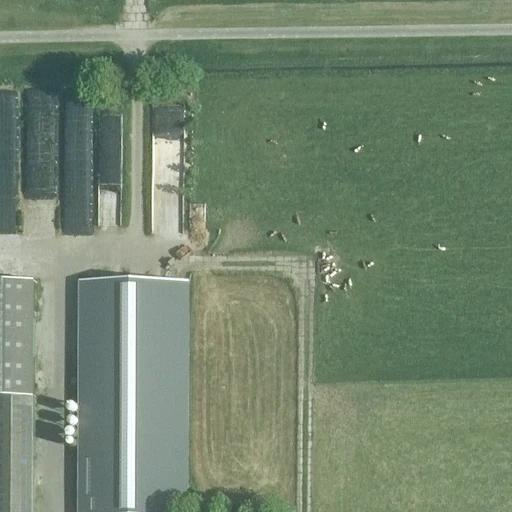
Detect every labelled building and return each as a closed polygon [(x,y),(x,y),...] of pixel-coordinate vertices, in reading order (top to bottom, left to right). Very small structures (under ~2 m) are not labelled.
[(65,87),(66,116),(97,115),(96,86),(65,87)] [(126,182),(126,112),(103,113),(104,183),(126,182)] [(183,231),(184,161),(158,160),(157,230),(183,231)] [(0,511),(32,511),(33,397),(37,397),(37,282),(0,281),(0,511)] [(183,511),(184,282),(84,282),(84,511),(183,511)]
